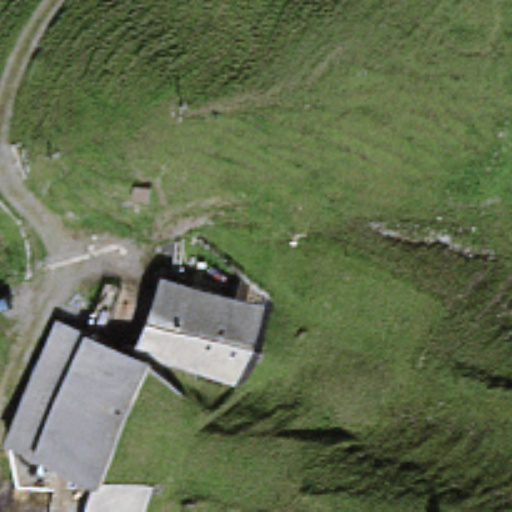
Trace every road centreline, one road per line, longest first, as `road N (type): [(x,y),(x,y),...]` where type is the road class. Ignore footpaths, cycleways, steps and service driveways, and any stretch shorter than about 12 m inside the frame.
road 1 (track): [(0,424),(54,265),(0,159)]
road 2 (track): [(0,114),(12,73),(58,0)]
